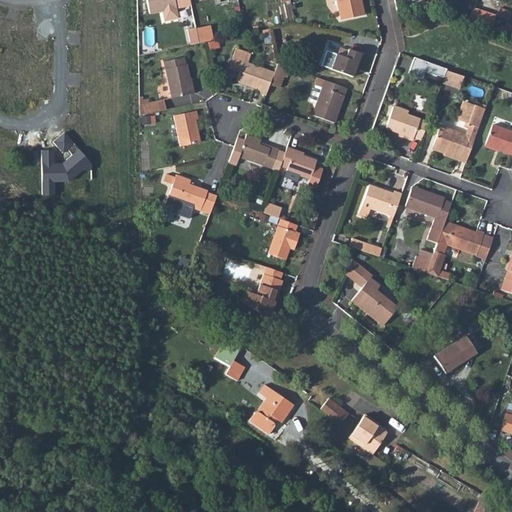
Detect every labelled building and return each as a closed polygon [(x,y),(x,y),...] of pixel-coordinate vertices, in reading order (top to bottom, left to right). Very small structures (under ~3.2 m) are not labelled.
[(175,4),(182,2),(181,0),(145,0),(148,13),(161,10),(163,21),(178,18),(175,7),(175,4)] [(335,0),(340,19),(363,14),(360,0),(335,0)] [(496,15),(473,7),(469,20),(492,28),(496,15)] [(511,22),(506,21),(503,29),(511,32),(511,29),(511,22)] [(189,42),(197,40),(195,28),(187,30),(189,42)] [(265,96),(269,86),(274,72),(247,63),(251,53),(236,48),(229,68),(240,72),(237,82),(259,90),(258,93),(265,96)] [(330,69),(352,76),(354,70),(357,62),(360,63),(363,55),(348,49),(345,57),(335,54),(335,55),(328,52),(325,54),(322,63),(323,65),(330,68),(330,69)] [(443,76),(446,68),(413,56),(407,72),(421,77),(424,70),(435,75),(436,73),(443,76)] [(185,80),(189,79),(185,64),(184,64),(182,57),(163,61),(170,98),(188,94),(185,80)] [(269,86),(279,89),(283,77),(286,67),(277,63),(274,72),(269,86)] [(443,76),(442,78),(461,85),(465,75),(446,68),(443,76)] [(322,85),(325,86),(326,81),(317,78),(315,82),(322,85)] [(333,122),(345,88),(326,81),(325,86),(322,85),(311,115),(333,122)] [(458,120),(467,96),(464,95),(455,119),(458,120)] [(433,146),(444,150),(444,152),(466,160),(486,103),(475,99),(467,96),(458,120),(468,124),(465,134),(440,126),(433,146)] [(138,104),(139,115),(165,110),(162,100),(147,103),(138,104)] [(420,139),(426,122),(407,114),(408,112),(393,106),(385,127),(398,132),(398,134),(412,140),(413,136),(420,139)] [(173,116),(179,146),(199,142),(194,119),(197,119),(196,111),(173,116)] [(485,142),(499,147),(498,149),(511,154),(511,132),(492,125),(485,142)] [(54,151),(41,150),(41,195),(55,195),(55,182),(68,182),(91,165),(64,132),(52,141),(63,153),(67,150),(71,155),(62,163),(55,163),(54,151)] [(227,161),(235,164),(238,157),(269,168),(277,149),(269,146),(269,148),(258,145),(259,142),(260,140),(246,135),(244,140),(236,137),(233,146),(227,161)] [(485,142),(484,146),(498,151),(498,149),(499,147),(485,142)] [(279,165),(287,168),(286,170),(299,175),(309,178),(315,161),(302,156),(293,153),(294,150),(286,147),(279,165)] [(286,170),(284,176),(297,181),(299,175),(286,170)] [(166,198),(199,210),(207,188),(189,182),(190,180),(175,175),(166,198)] [(392,218),(401,194),(393,191),(392,194),(367,185),(357,215),(366,217),(369,209),(392,218)] [(410,189),(424,194),(425,191),(411,186),(410,189)] [(410,189),(404,206),(434,217),(426,240),(436,244),(437,242),(444,221),(450,203),(443,200),(443,198),(425,191),(424,194),(410,189)] [(262,213),(278,218),(280,214),(282,208),(266,202),(262,213)] [(279,219),(267,253),(285,259),(288,248),(293,250),(299,233),(295,232),(297,225),(283,220),(279,219)] [(437,242),(445,245),(485,259),(493,239),(482,235),(483,232),(476,230),(475,232),(444,221),(437,242)] [(433,252),(442,255),(445,245),(437,242),(436,244),(433,252)] [(364,252),(378,257),(381,249),(366,244),(364,252)] [(422,258),(430,261),(432,254),(424,252),(422,258)] [(412,268),(426,273),(430,261),(422,258),(416,256),(412,268)] [(364,312),(367,309),(376,317),(374,320),(382,327),(398,308),(376,290),(379,286),(369,278),(371,275),(351,259),(345,273),(361,288),(351,301),(364,312)] [(507,270),(505,279),(501,290),(511,293),(511,260),(509,271),(507,270)] [(265,267),(256,294),(247,291),(243,303),(269,318),(275,301),(272,300),(276,289),(279,291),(282,281),(279,280),(282,273),(265,267)] [(364,312),(374,320),(376,317),(367,309),(364,312)] [(433,355),(443,371),(456,363),(457,365),(476,352),(464,335),(433,355)] [(225,373),(236,379),(243,367),(232,360),(225,373)] [(256,410),(249,421),(268,434),(278,420),(280,422),(293,404),(264,384),(258,392),(265,397),(269,399),(260,413),(256,410)] [(256,410),(260,413),(269,399),(265,397),(256,410)] [(320,407),(340,423),(347,413),(328,397),(320,407)] [(361,419),(384,435),(386,432),(376,426),(371,422),(372,419),(364,413),(361,419)] [(511,433),(511,414),(505,413),(501,430),(511,433)] [(348,437),(353,440),(355,437),(363,443),(361,446),(372,453),(384,435),(361,419),(348,437)] [(353,440),(361,446),(363,443),(355,437),(353,440)] [(499,511),(491,509),(493,502),(480,494),(473,511),(499,511)]
